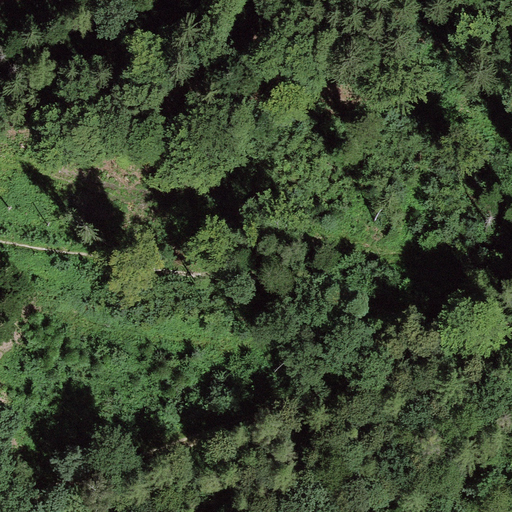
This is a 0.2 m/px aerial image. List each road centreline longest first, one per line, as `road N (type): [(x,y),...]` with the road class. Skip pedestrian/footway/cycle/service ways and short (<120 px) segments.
road 1 (track): [(0,506),(511,335)]
road 2 (track): [(424,511),(475,473),(511,418)]
